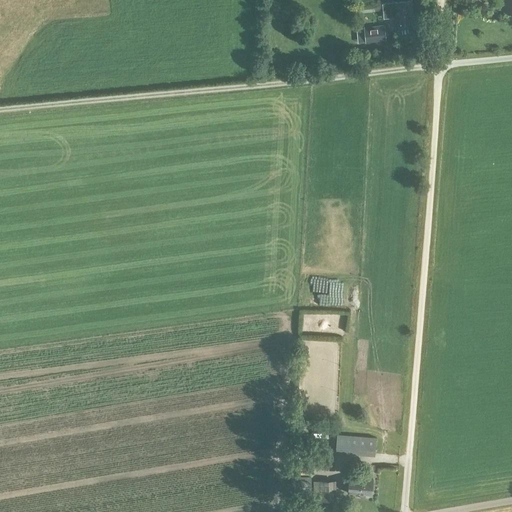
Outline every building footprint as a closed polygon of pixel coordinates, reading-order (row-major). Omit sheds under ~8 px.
[(412,1),(392,3),(395,28),(415,25),(412,1)] [(386,41),(384,26),(364,28),(366,43),(386,41)] [(351,435),(350,443),(349,454),(375,456),(376,437),(351,435)] [(324,469),(348,471),(349,460),(333,459),(324,459),(325,454),(311,453),(309,468),(324,469)] [(349,477),(348,493),(372,495),(373,479),(349,477)] [(311,494),(311,478),(291,478),(291,495),(311,494)] [(337,500),(336,480),(319,481),(319,490),(320,490),(320,501),(337,500)]
